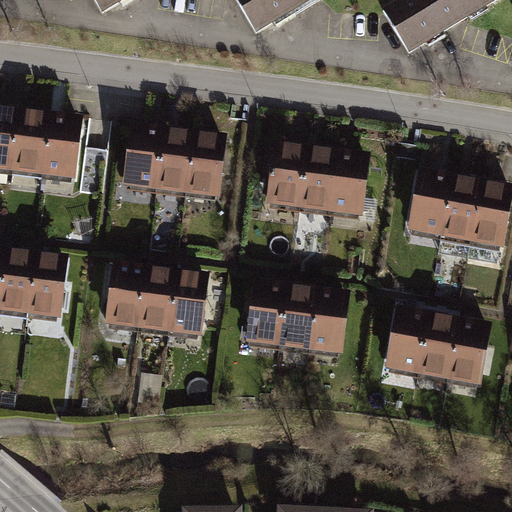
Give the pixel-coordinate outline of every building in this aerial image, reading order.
[(96,0),(109,20),(142,0),(96,0)] [(236,0),(261,40),(328,0),(236,0)] [(406,0),(386,13),(414,58),(509,0),(406,0)] [(0,169),(10,170),(17,110),(0,108),(0,169)] [(10,170),(44,174),(51,114),(17,110),(10,170)] [(78,117),(51,114),(44,174),(71,177),(78,117)] [(126,185),(156,189),(163,128),(133,125),(126,185)] [(156,189),(190,192),(197,132),(163,128),(156,189)] [(224,135),(197,132),(190,192),(218,195),(224,135)] [(265,202),(295,207),(305,147),(275,142),(265,202)] [(395,143),(393,157),(413,160),(415,146),(395,143)] [(295,207),(329,212),(339,152),(305,147),(295,207)] [(366,157),(339,152),(329,212),(357,217),(366,157)] [(404,230),(435,236),(447,174),(415,169),(404,230)] [(435,236),(469,243),(481,180),(447,174),(435,236)] [(510,186),(481,180),(469,243),(499,248),(510,186)] [(0,273),(0,308),(31,312),(37,251),(3,247),(0,273)] [(65,254),(37,251),(31,312),(58,315),(65,254)] [(107,323),(137,326),(144,266),(114,262),(107,323)] [(137,326),(172,330),(179,270),(144,266),(137,326)] [(206,273),(179,270),(172,330),(199,333),(206,273)] [(250,342),(280,345),(287,285),(256,281),(250,342)] [(280,345),(314,349),(321,288),(287,285),(280,345)] [(348,291),(321,288),(314,349),(341,352),(348,291)] [(384,365),(414,370),(423,310),(393,305),(384,365)] [(414,370),(448,376),(457,316),(423,310),(414,370)] [(485,320),(457,316),(448,376),(475,380),(485,320)] [(136,401),(156,404),(160,378),(140,375),(136,401)]
